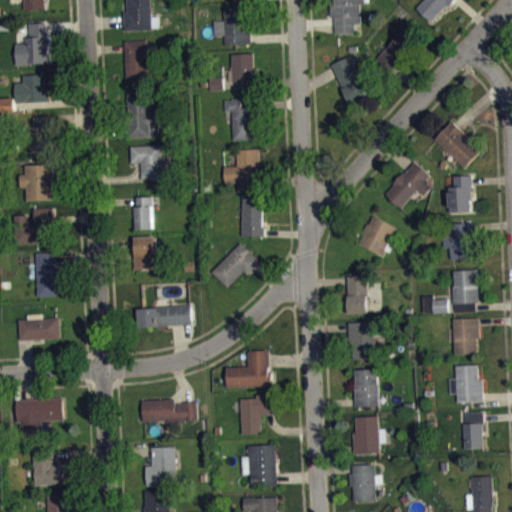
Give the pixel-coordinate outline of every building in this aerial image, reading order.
[(25,0),(25,8),(45,7),(45,0),(25,0)] [(128,0),(128,11),(125,11),(126,30),(153,29),(153,27),(160,27),(159,15),(152,16),(151,0),(128,0)] [(336,16),(337,33),(356,32),(355,23),(362,23),(361,4),(366,4),(366,0),(335,0),(335,2),(332,3),(332,16),(336,16)] [(423,0),(417,7),(432,20),(447,3),(449,5),(453,0),(423,0)] [(224,7),(225,19),(215,20),(215,35),(226,35),(226,43),(252,42),(251,6),(224,7)] [(46,21),(47,62),(28,62),(28,64),(16,64),(15,43),(26,42),(26,36),(30,36),(29,21),(46,21)] [(402,32),(417,45),(405,59),(403,57),(394,67),(381,56),(402,32)] [(125,40),(127,79),(149,79),(148,39),(125,40)] [(232,53),(233,80),(259,79),(259,66),(255,67),(254,52),(232,53)] [(351,103),(343,87),(344,86),(333,63),(350,55),(361,76),(362,76),(371,94),(351,103)] [(45,72),(46,87),(50,87),(50,100),(17,102),(16,82),(25,81),(24,73),(45,72)] [(224,76),(225,88),(211,89),(210,76),(224,76)] [(226,84),(213,84),(212,96),(225,96),(226,84)] [(129,136),(159,135),(159,126),(151,127),(151,124),(158,124),(158,111),(150,111),(149,91),(128,91),(129,136)] [(233,97),(233,98),(226,99),(227,110),(234,110),(235,139),(257,138),(256,115),(262,115),(261,96),(233,97)] [(15,97),(15,111),(1,111),(1,97),(15,97)] [(17,104),(2,104),(2,117),(17,117),(17,104)] [(51,115),(52,151),(31,151),(31,126),(34,126),(34,116),(51,115)] [(436,138),(452,120),(472,139),(471,140),(481,150),(466,166),(436,138)] [(131,145),(132,161),(142,161),(143,178),(164,177),(162,144),(131,145)] [(238,148),(238,165),(225,165),(226,182),(239,182),(240,191),(261,190),(260,174),(262,174),(262,165),(260,165),(260,147),(238,148)] [(387,193),(395,184),(394,183),(404,171),(406,173),(416,161),(431,175),(427,179),(434,184),(425,194),(418,188),(402,206),(387,193)] [(53,163),(54,185),(52,187),(53,198),(29,199),(28,186),(25,186),(24,164),(53,163)] [(472,174),(473,185),(471,185),(472,210),(451,211),(449,186),(455,186),(455,175),(472,174)] [(152,195),(154,227),(136,228),(135,205),(139,205),(138,196),(152,195)] [(266,226),(265,236),(243,235),(245,197),(264,197),(263,226),(266,226)] [(54,207),(55,241),(21,242),(20,214),(28,213),(28,220),(35,220),(35,207),(54,207)] [(374,214),(359,243),(364,245),(365,244),(382,253),(396,225),(374,214)] [(475,221),(476,236),(469,237),(470,258),(452,258),(451,246),(445,246),(444,235),(450,235),(449,222),(475,221)] [(135,236),(136,252),(135,252),(136,268),(158,267),(158,261),(164,261),(164,252),(157,252),(156,235),(135,236)] [(238,240),(230,248),(232,250),(212,271),(228,287),(245,270),(248,274),(261,261),(241,242),(240,243),(238,240)] [(37,252),(39,295),(59,295),(57,251),(37,252)] [(477,268),(480,300),(454,303),(453,285),(455,285),(454,270),(477,268)] [(348,274),(349,312),(368,312),(367,296),(369,295),(368,274),(348,274)] [(448,297),(449,312),(434,312),(434,298),(448,297)] [(193,323),(191,304),(140,308),(142,327),(193,323)] [(20,319),(29,319),(28,314),(44,313),(44,318),(60,317),(61,337),(21,339),(20,319)] [(480,317),(481,337),(477,338),(478,352),(456,353),(454,318),(480,317)] [(350,321),(352,358),(379,357),(378,343),(376,343),(375,320),(350,321)] [(250,350),(250,365),(227,366),(228,386),(273,385),(273,371),(270,371),(269,349),(250,350)] [(456,364),(457,377),(450,377),(451,392),(458,392),(458,401),(484,400),(483,378),(480,378),(479,363),(456,364)] [(358,383),(356,383),(357,405),(380,404),(379,383),(380,367),(357,368),(358,383)] [(242,398),(243,432),(262,432),(261,421),(263,421),(263,413),(278,412),(277,392),(258,393),(258,397),(242,398)] [(16,398),(17,421),(21,421),(21,432),(42,432),(41,419),(63,418),(63,397),(16,398)] [(143,399),(144,420),(168,419),(168,423),(186,422),(186,419),(198,419),(198,400),(184,400),(185,402),(176,402),(176,398),(143,399)] [(467,412),(467,422),(465,422),(466,447),(484,446),(484,424),(485,424),(484,411),(467,412)] [(379,414),(357,415),(358,431),(354,431),(355,454),(381,453),(380,441),(387,441),(386,427),(380,427),(379,414)] [(249,444),(250,455),(242,455),(243,474),(251,473),(252,486),(258,486),(258,484),(278,483),(276,443),(249,444)] [(147,464),(147,484),(158,484),(158,480),(177,479),(176,446),(153,446),(153,464),(147,464)] [(34,451),(35,467),(36,467),(37,484),(67,482),(66,463),(53,463),(53,450),(34,451)] [(354,485),(355,500),(377,499),(376,483),(384,483),(383,473),(376,473),(375,463),(354,464),(354,472),(350,472),(351,485),(354,485)] [(473,476),(474,493),(468,493),(468,509),(475,509),(475,511),(493,511),(493,504),(494,504),(493,475),(473,476)] [(145,511),(145,504),(147,504),(147,488),(170,487),(171,511),(145,511)] [(71,511),(70,491),(48,493),(48,511),(71,511)] [(279,511),(278,494),(245,495),(246,508),(256,508),(256,511),(279,511)]
